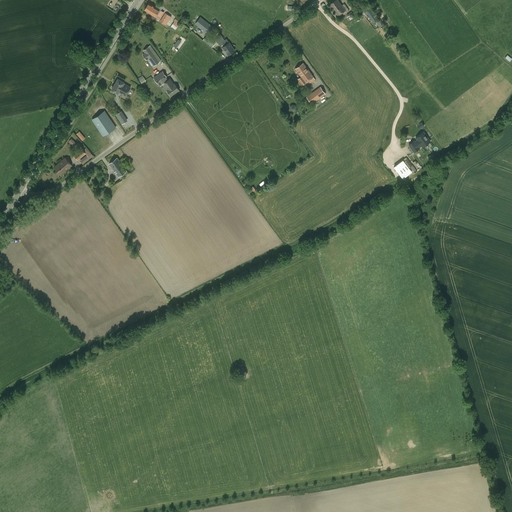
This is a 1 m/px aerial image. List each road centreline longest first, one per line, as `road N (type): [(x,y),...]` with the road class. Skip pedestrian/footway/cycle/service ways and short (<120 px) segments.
road 1 (unclassified): [(20,190),(59,188),(319,0)]
road 2 (secondary): [(20,190),(138,0)]
